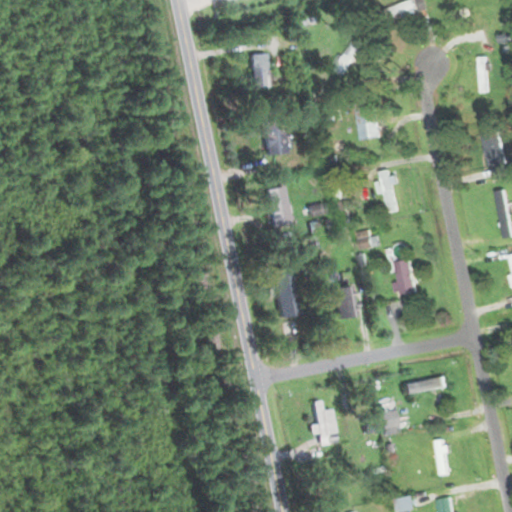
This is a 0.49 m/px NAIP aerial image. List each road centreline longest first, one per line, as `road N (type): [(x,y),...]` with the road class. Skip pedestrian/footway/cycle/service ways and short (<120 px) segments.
road 1 (tertiary): [(281,511),(176,0)]
road 2 (residential): [(509,511),(424,101),(430,60)]
road 3 (residential): [(254,379),(472,335)]
